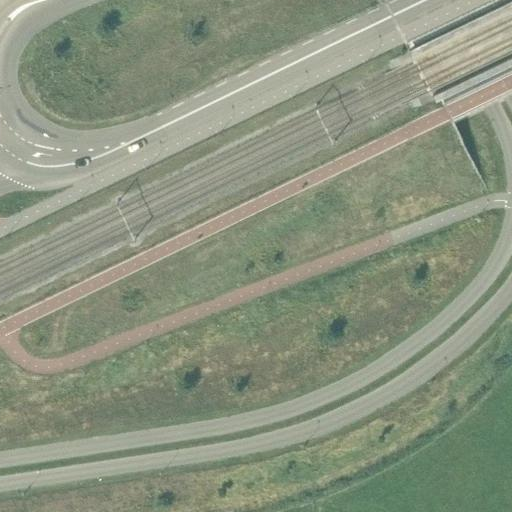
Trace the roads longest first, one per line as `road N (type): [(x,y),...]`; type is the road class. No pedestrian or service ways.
road 1 (tertiary): [(511,230),(487,275),(435,327),(326,395),(247,422),(0,459)]
road 2 (tertiary): [(0,489),(292,442),(395,395),(461,346),(511,294)]
road 3 (tertiary): [(5,149),(62,160),(123,146),(395,15)]
road 4 (tertiary): [(434,0),(511,159)]
